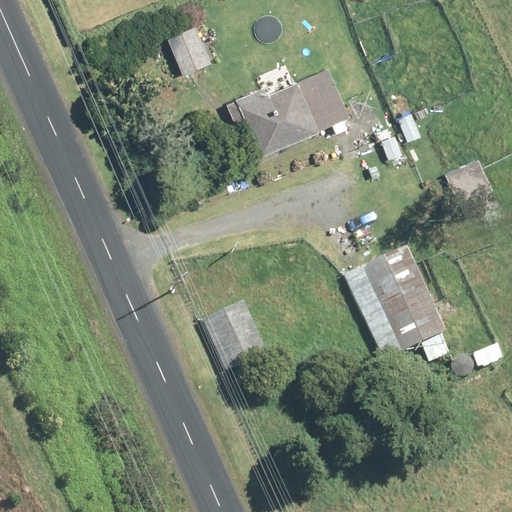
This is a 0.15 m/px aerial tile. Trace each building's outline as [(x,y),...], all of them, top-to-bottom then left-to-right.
[(168,35),(183,76),(221,62),(205,21),(168,35)] [(346,130),(341,119),(349,115),(328,69),(294,84),(290,75),(285,64),(254,78),(258,89),(226,103),(251,159),(331,123),(336,135),(346,130)] [(389,126),(372,134),(384,161),(401,154),(389,126)] [(477,159),(441,178),(456,206),(492,187),(477,159)] [(454,355),(445,333),(408,246),(342,274),(378,361),(422,343),(431,365),(454,355)] [(266,354),(244,303),(204,320),(226,371),(266,354)]
